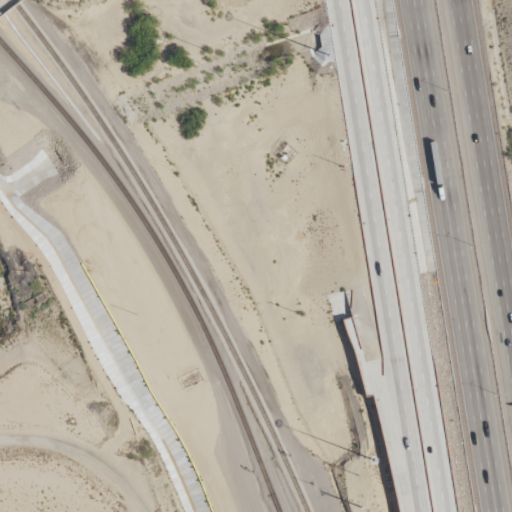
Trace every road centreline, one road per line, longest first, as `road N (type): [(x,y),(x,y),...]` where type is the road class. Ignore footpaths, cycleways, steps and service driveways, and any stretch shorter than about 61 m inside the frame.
road 1 (motorway): [(451,511),(368,0)]
road 2 (motorway): [(415,0),(497,511)]
road 3 (motorway): [(343,0),(423,511)]
road 4 (motorway): [(511,331),(458,0)]
